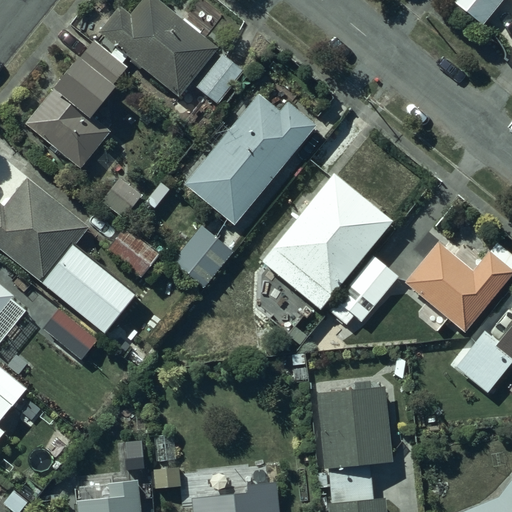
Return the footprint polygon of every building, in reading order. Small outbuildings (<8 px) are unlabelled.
[(150,0),(131,0),(100,40),(182,104),(221,56),(150,0)] [(501,0),(450,0),(483,25),(501,0)] [(96,125),(117,98),(111,94),(127,74),(93,47),(75,70),(80,74),(61,97),(58,95),(27,133),(79,173),(109,135),(96,125)] [(202,92),(223,109),(249,76),(228,59),(202,92)] [(191,192),(238,230),(317,130),(270,93),(191,192)] [(0,207),(0,254),(50,294),(93,239),(21,181),(0,207)] [(335,181),(265,269),(326,316),(396,229),(335,181)] [(103,205),(126,224),(143,201),(120,183),(103,205)] [(406,292),(467,339),(511,282),(511,273),(456,230),(406,292)] [(204,231),(176,267),(208,293),(237,257),(204,231)] [(125,232),(107,254),(145,283),(162,261),(125,232)] [(378,262),(342,307),(366,326),(402,281),(378,262)] [(0,318),(12,303),(0,293),(0,318)] [(53,344),(40,360),(65,380),(78,364),(84,369),(102,346),(60,313),(42,336),(53,344)] [(489,400),(511,370),(511,335),(501,349),(488,338),(458,375),(489,400)] [(0,409),(7,415),(23,395),(0,376),(0,409)] [(323,397),(328,475),(392,471),(387,393),(323,397)] [(160,463),(175,462),(174,438),(158,439),(160,463)] [(157,492),(180,490),(179,472),(156,474),(157,492)] [(511,511),(511,479),(499,496),(461,511),(511,511)] [(283,511),(282,491),(181,498),(182,511),(283,511)] [(140,511),(140,502),(80,506),(80,511),(140,511)]
